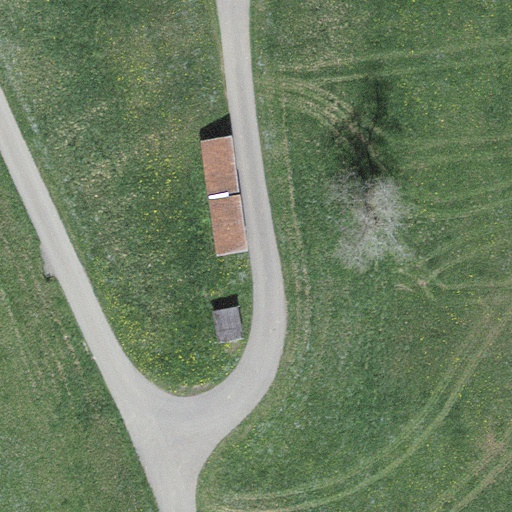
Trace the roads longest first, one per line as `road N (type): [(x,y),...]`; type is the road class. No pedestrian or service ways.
road 1 (track): [(233,0),(268,331),(257,368),(232,399),(150,446)]
road 2 (track): [(175,511),(131,396),(0,125)]
